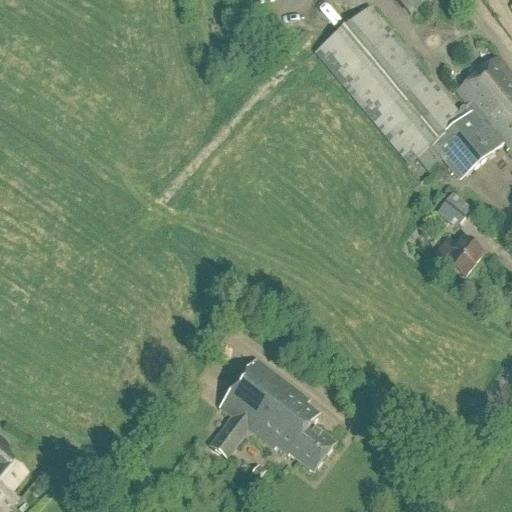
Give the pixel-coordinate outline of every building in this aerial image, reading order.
[(372,0),(385,14),(395,6),(390,0),(372,0)] [(392,0),(409,20),(414,17),(434,0),(392,0)] [(437,20),(450,15),(444,1),(432,6),(437,20)] [(315,58),(383,140),(409,171),(418,164),(428,177),(442,165),(460,187),(505,150),(510,155),(507,157),(511,162),(511,80),(498,64),(459,96),(469,109),(459,118),(411,60),(371,12),(315,58)] [(437,219),(441,222),(457,233),(471,214),(452,199),(437,219)] [(421,241),(430,231),(414,215),(405,224),(421,241)] [(465,284),(483,260),(463,244),(456,254),(447,247),(436,262),(465,284)] [(290,366),(302,351),(283,337),(271,352),(290,366)] [(313,479),(335,451),(311,432),(320,421),(307,411),(310,407),(256,366),(220,413),(232,423),(210,452),(226,464),(249,435),(287,464),(289,460),(313,479)] [(0,456),(13,468),(6,447),(0,441),(0,456)] [(0,511),(7,511),(16,502),(9,496),(23,476),(13,468),(0,456),(0,511)] [(266,475),(258,469),(249,484),(257,489),(266,475)]
